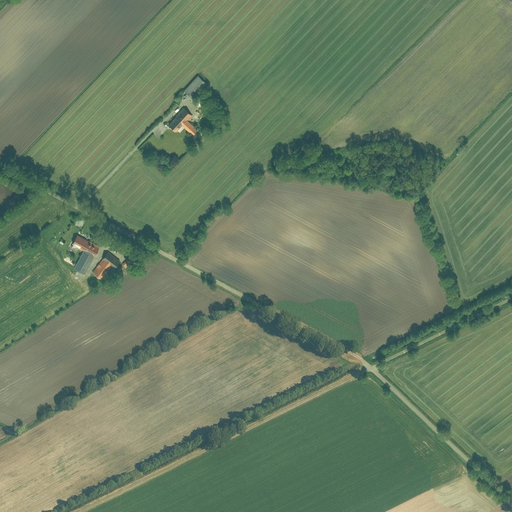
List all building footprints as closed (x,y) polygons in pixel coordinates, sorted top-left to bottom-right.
[(195,77),(182,91),(191,99),(204,85),(195,77)] [(193,126),(185,118),(188,115),(181,109),(166,124),(173,131),(179,125),(187,133),(193,126)] [(81,251),(74,264),(84,270),(97,246),(75,234),(70,244),(81,251)] [(189,245),(183,253),(188,257),(194,249),(189,245)] [(106,255),(91,274),(99,280),(114,262),(106,255)]
